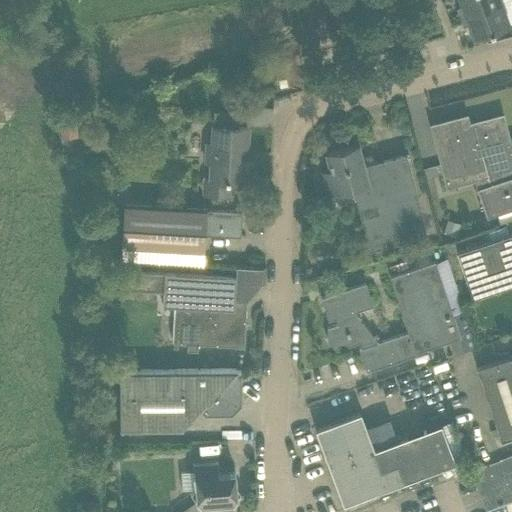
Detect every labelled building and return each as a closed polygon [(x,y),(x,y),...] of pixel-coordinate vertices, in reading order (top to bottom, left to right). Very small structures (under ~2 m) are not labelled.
[(501,2),(499,0),(459,0),(462,7),(458,8),(460,12),(457,13),(459,18),(501,2)] [(473,38),(509,24),(501,2),(459,18),(461,23),(463,22),(465,26),(468,25),(473,38)] [(289,62),(300,59),(297,47),(286,50),(289,62)] [(206,143),(205,162),(210,162),(209,180),(212,180),(211,194),(231,195),(231,181),(245,182),(246,163),(252,164),(252,162),(250,162),(251,152),(252,152),(252,151),(245,151),(247,128),(238,127),(239,112),(213,111),(212,126),(211,144),(206,143)] [(431,126),(437,145),(443,171),(489,158),(511,152),(509,144),(501,116),(459,128),(456,119),(431,126)] [(511,143),(509,144),(511,152),(489,158),(492,173),(484,176),(487,185),(477,188),(486,217),(511,208),(511,143)] [(369,251),(427,235),(406,154),(380,161),(382,168),(364,173),(357,145),(326,153),(331,171),(323,173),(329,194),(352,188),(369,251)] [(123,204),(121,246),(143,247),(175,249),(183,250),(203,251),(204,234),(228,235),(240,236),(241,211),(205,209),(185,208),(123,204)] [(511,284),(511,233),(456,252),(472,298),(511,284)] [(453,315),(434,260),(389,275),(408,332),(378,342),(359,348),(358,348),(366,371),(416,354),(415,350),(448,339),(453,355),(475,347),(464,311),(453,315)] [(234,300),(235,277),(164,273),(120,271),(118,295),(120,295),(120,289),(163,291),(162,305),(174,306),(172,342),(243,347),(246,301),(234,300)] [(372,306),(366,283),(320,298),(328,321),(334,319),(335,324),(327,327),(326,340),(335,350),(357,342),(359,348),(378,342),(376,335),(372,336),(371,333),(360,321),(357,310),(372,306)] [(511,361),(508,358),(476,369),(500,441),(511,436),(511,361)] [(240,370),(240,369),(119,370),(119,429),(181,429),(200,410),(205,414),(231,414),(240,404),(240,378),(235,374),(239,370),(240,370)] [(454,463),(440,424),(373,449),(360,413),(315,429),(343,504),(454,463)] [(511,498),(511,466),(508,456),(470,470),(485,509),(511,498)] [(218,474),(217,462),(192,463),(194,490),(190,493),(195,501),(179,511),(232,511),(232,506),(237,498),(233,493),(236,489),(235,472),(218,474)]
